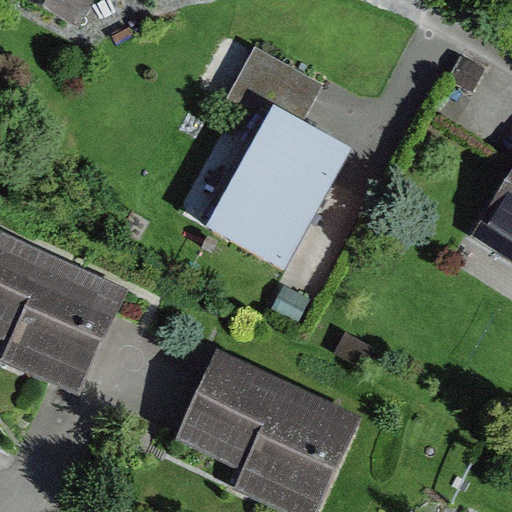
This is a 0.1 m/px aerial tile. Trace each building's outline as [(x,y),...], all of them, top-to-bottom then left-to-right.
[(34,0),(74,20),(84,0),(34,0)] [(266,308),(325,188),(240,147),(182,267),(266,308)] [(511,177),(453,278),(511,312),(511,177)] [(79,404),(129,301),(0,238),(0,346),(9,351),(1,367),(79,404)] [(323,511),(361,433),(214,362),(173,446),(243,480),(236,494),(273,511),(323,511)]
